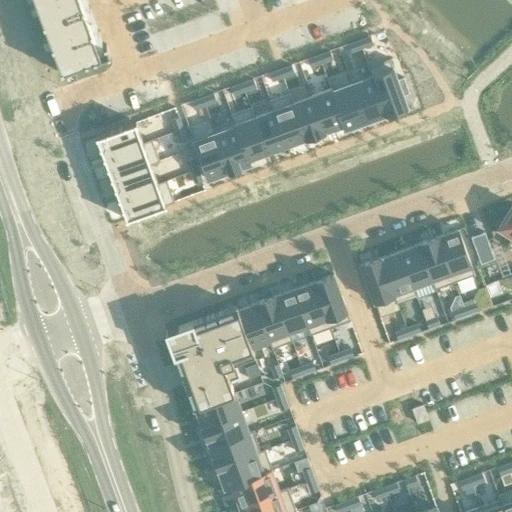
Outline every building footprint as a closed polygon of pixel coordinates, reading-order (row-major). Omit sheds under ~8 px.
[(35,0),(43,22),(44,25),(52,45),(51,46),(52,48),(53,48),(60,69),(60,70),(61,72),(64,71),(84,64),(85,63),(85,64),(88,63),(88,62),(93,60),(94,61),(96,60),(96,59),(101,57),(98,48),(94,38),(80,0),(35,0)] [(371,36),(359,40),(362,48),(373,44),(371,36)] [(359,40),(348,44),(351,52),(362,48),(359,40)] [(330,51),(319,55),(321,62),(333,58),(330,51)] [(319,55),(307,59),(310,67),(321,62),(319,55)] [(390,57),(368,65),(386,114),(408,106),(403,94),(409,92),(404,76),(397,79),(390,57)] [(292,65),(280,69),(283,76),(294,72),(292,65)] [(371,75),(352,82),(366,121),(385,114),(386,114),(368,65),(367,66),(371,75)] [(280,69),(269,73),(272,81),(283,76),(280,69)] [(253,79),(242,83),(245,90),(256,86),(253,79)] [(332,87),(331,87),(346,128),(366,121),(352,82),(332,89),(332,87)] [(242,83),(231,87),(233,94),(245,90),(242,83)] [(331,87),(311,94),(325,132),(326,131),(343,125),(345,129),(346,129),(346,128),(331,87)] [(289,92),(270,99),(286,145),(305,139),(306,139),(289,92)] [(290,92),(289,92),(306,139),(325,132),(311,94),(293,101),(290,92)] [(214,93),(203,97),(205,105),(217,101),(214,93)] [(203,97),(191,101),(194,109),(205,105),(203,97)] [(252,106),(251,106),(267,152),(286,145),(270,99),(269,100),(272,109),(255,115),(252,106)] [(251,106),(231,113),(250,163),(251,163),(249,159),(267,152),(251,106)] [(233,120),(213,127),(229,171),(241,167),(250,163),(231,113),(230,114),(233,120)] [(179,117),(171,119),(175,131),(183,128),(179,117)] [(136,121),(96,135),(97,137),(100,145),(100,146),(100,148),(101,147),(104,156),(103,156),(104,157),(152,139),(152,138),(143,141),(136,123),(137,123),(136,122),(136,121)] [(214,132),(194,139),(208,178),(228,171),(228,172),(229,171),(213,127),(212,128),(214,132)] [(183,128),(175,131),(180,142),(187,139),(183,128)] [(152,139),(104,157),(104,158),(107,166),(108,168),(111,176),(111,177),(160,159),(152,139)] [(194,157),(186,160),(190,171),(198,169),(194,157)] [(160,159),(111,177),(111,178),(112,178),(115,186),(114,186),(115,188),(116,188),(119,196),(118,196),(118,197),(167,180),(167,179),(158,182),(151,164),(160,160),(160,159)] [(198,169),(190,171),(194,183),(202,180),(198,169)] [(167,180),(118,197),(119,198),(122,206),(122,208),(123,208),(126,217),(125,217),(126,219),(175,201),(174,200),(167,180)] [(511,207),(496,232),(511,242),(511,207)] [(438,235),(455,281),(475,274),(458,228),(439,235),(438,235)] [(485,231),(471,236),(481,263),(494,258),(485,231)] [(438,235),(419,242),(436,288),(455,281),(438,235)] [(418,243),(400,250),(416,295),(417,297),(436,290),(436,288),(419,242),(418,243)] [(381,256),(380,256),(397,302),(416,295),(400,250),(381,256)] [(360,264),(375,306),(377,305),(395,299),(396,303),(397,302),(380,256),(360,264)] [(333,273),(313,281),(330,327),(350,320),(351,320),(333,273)] [(312,281),(294,288),(311,334),(329,327),(329,328),(330,327),(313,281),(312,281)] [(276,294),(275,295),(292,341),(293,341),(290,331),(291,331),(307,325),(310,334),(311,334),(294,288),(278,294),(276,295),(276,294)] [(259,300),(256,302),(273,348),(276,347),(290,342),(292,341),(275,295),(272,296),(259,300)] [(236,305),(235,305),(253,355),(254,354),(253,350),(268,344),(270,344),(272,348),(273,348),(256,302),(255,302),(254,303),(238,309),(236,305)] [(475,302),(464,306),(466,314),(478,310),(475,302)] [(167,330),(165,331),(166,332),(168,338),(174,354),(175,354),(181,372),(180,372),(181,374),(188,371),(192,382),(185,385),(186,387),(186,386),(193,404),(193,405),(193,406),(234,391),(230,381),(240,377),(235,362),(242,359),(249,378),(260,374),(253,355),(235,305),(234,306),(236,310),(225,313),(224,309),(222,310),(194,321),(193,321),(178,326),(167,330)] [(464,306),(452,310),(455,318),(466,314),(464,306)] [(437,316),(425,320),(428,328),(440,324),(437,316)] [(418,323),(406,327),(409,335),(420,331),(418,323)] [(406,327),(395,331),(398,339),(409,335),(406,327)] [(350,347),(339,351),(342,359),(353,355),(350,347)] [(339,351),(328,356),(331,363),(342,359),(339,351)] [(303,365),(301,365),(304,373),(306,372),(315,369),(312,361),(303,365)] [(275,364),(271,366),(275,377),(279,375),(282,374),(278,363),(275,364)] [(299,366),(289,370),(292,377),(302,374),(304,373),(301,365),(299,366)] [(280,385),(272,387),(277,399),(284,396),(280,385)] [(234,391),(193,406),(193,407),(195,407),(202,425),(201,425),(202,426),(241,412),(234,391)] [(284,396),(277,399),(281,410),(288,407),(284,396)] [(414,407),(412,408),(416,420),(417,423),(428,419),(427,416),(426,413),(425,408),(423,404),(414,407)] [(241,412),(202,426),(206,437),(210,446),(253,430),(253,429),(248,431),(241,412)] [(295,425),(287,428),(291,439),(299,437),(295,425)] [(253,430),(210,446),(213,455),(212,455),(217,466),(265,449),(265,448),(260,450),(253,430)] [(299,437),(291,439),(295,451),(303,448),(299,437)] [(265,449),(217,466),(217,468),(217,467),(224,487),(272,469),(265,449)] [(509,463),(497,467),(500,475),(511,470),(509,463)] [(310,467),(302,470),(306,481),(314,478),(310,467)] [(272,469),(224,487),(225,488),(232,485),(240,505),(288,488),(288,487),(279,490),(272,471),(273,470),(272,469)] [(482,473),(470,477),(473,484),(484,480),(482,473)] [(415,475),(404,480),(407,487),(418,483),(415,475)] [(470,477),(459,481),(462,489),(473,484),(470,477)] [(314,478),(306,481),(311,492),(318,490),(314,478)] [(396,482),(385,487),(388,494),(399,490),(396,482)] [(385,487),(373,491),(376,498),(388,494),(385,487)] [(288,488),(240,505),(242,511),(288,511),(296,509),(288,488)] [(511,511),(511,489),(498,494),(504,511),(511,511)] [(3,492),(0,492),(0,511),(10,509),(3,492)] [(499,499),(481,506),(483,511),(504,511),(498,494),(497,494),(499,499)] [(358,496),(347,501),(349,508),(361,504),(358,496)] [(347,501),(335,505),(337,511),(338,511),(349,508),(347,501)]
